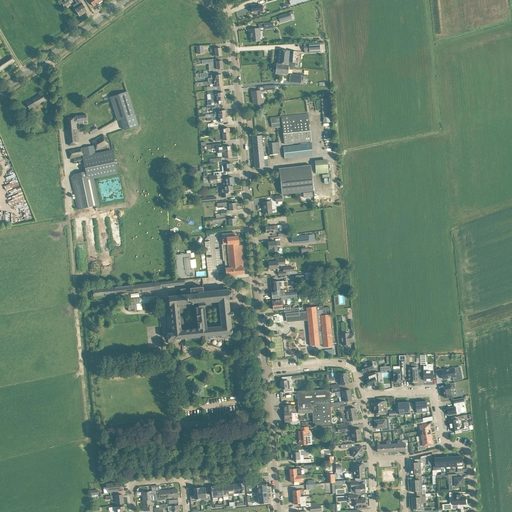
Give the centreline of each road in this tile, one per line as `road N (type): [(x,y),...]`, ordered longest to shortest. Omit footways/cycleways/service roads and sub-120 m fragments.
road 1 (tertiary): [(265,370),(231,35),(215,7)]
road 2 (track): [(86,423),(68,215)]
road 3 (residential): [(363,395),(434,395),(442,438),(468,449),(474,511)]
road 4 (unclassified): [(68,215),(48,55)]
